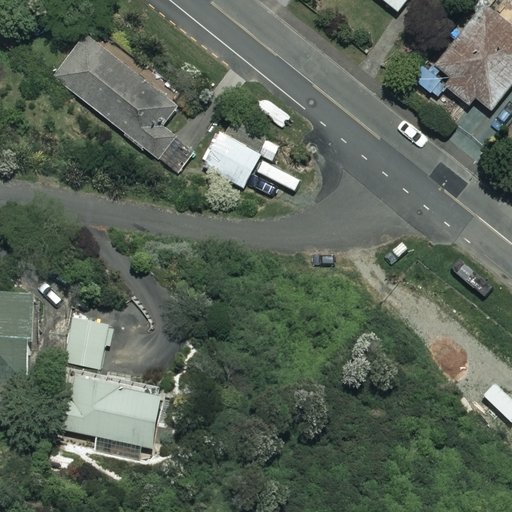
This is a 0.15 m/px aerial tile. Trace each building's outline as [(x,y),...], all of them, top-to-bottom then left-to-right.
[(386,0),(405,15),(416,0),(386,0)] [(511,26),(489,9),(443,69),(431,60),(416,80),(443,100),(450,91),(475,111),(482,103),(497,114),(511,94),(511,26)] [(0,37),(9,22),(0,16),(0,37)] [(189,108),(96,35),(67,73),(64,70),(57,78),(161,161),(181,137),(172,130),(189,108)] [(250,191),(266,156),(218,134),(208,155),(211,157),(205,170),(250,191)] [(41,352),(46,305),(0,300),(0,418),(34,422),(41,352)] [(116,327),(74,321),(68,363),(109,370),(116,327)] [(155,455),(172,397),(91,376),(83,403),(70,399),(62,428),(155,455)]
